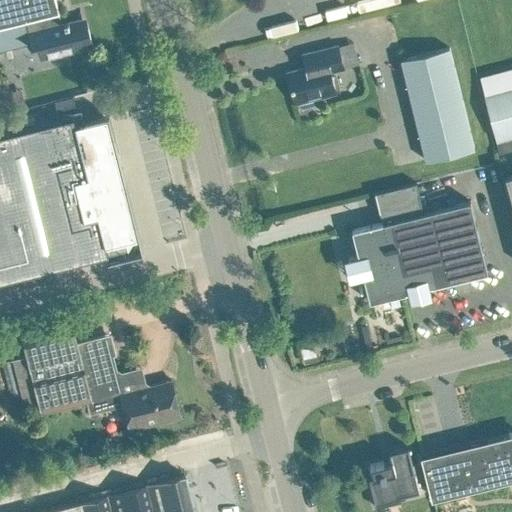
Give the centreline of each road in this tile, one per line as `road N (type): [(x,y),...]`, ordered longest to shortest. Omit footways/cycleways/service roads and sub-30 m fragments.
road 1 (tertiary): [(267,406),(167,0)]
road 2 (unclassified): [(267,406),(511,344)]
